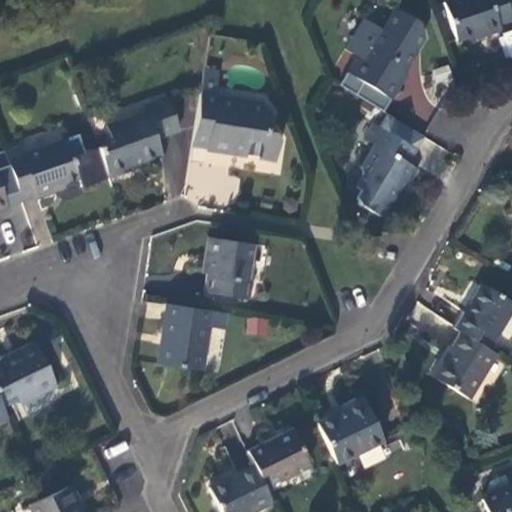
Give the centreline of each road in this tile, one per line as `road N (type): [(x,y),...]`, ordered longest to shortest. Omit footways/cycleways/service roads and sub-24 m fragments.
road 1 (residential): [(143,445),(370,330),(511,101)]
road 2 (residential): [(143,445),(73,284)]
road 3 (residential): [(73,284),(124,237),(186,209)]
